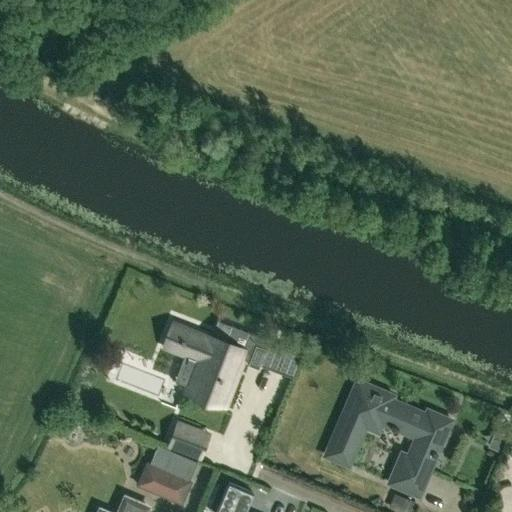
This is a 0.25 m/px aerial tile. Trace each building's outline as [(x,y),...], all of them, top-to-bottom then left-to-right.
[(172,322),(164,343),(175,347),(198,356),(185,389),(222,403),(240,355),(275,369),(284,345),(256,334),(230,324),(225,340),(207,333),(206,335),(183,327),(172,322)] [(436,450),(449,419),(427,409),(425,412),(391,397),(392,394),(356,378),(323,454),(346,465),(353,450),(363,423),(376,429),(380,420),(389,423),(388,426),(395,430),(396,427),(415,435),(406,455),(402,453),(389,482),(417,495),(436,450)] [(169,446),(191,455),(199,458),(208,433),(190,426),(178,422),(169,446)] [(190,481),(164,470),(146,462),(137,484),(181,503),(190,481)] [(244,511),(252,492),(229,482),(215,511),(244,511)] [(141,511),(145,503),(124,494),(116,511),(112,511),(99,506),(96,511),(141,511)]
